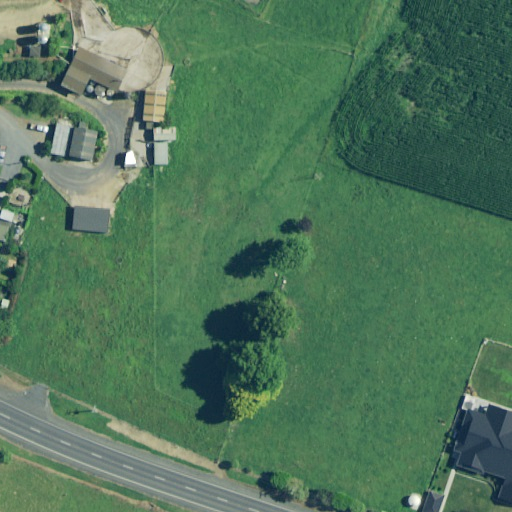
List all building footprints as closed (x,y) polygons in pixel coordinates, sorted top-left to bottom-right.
[(128,71),(82,48),(63,86),(83,96),(91,79),(118,92),(128,71)] [(145,121),(148,122),(147,130),(154,131),(155,122),(165,123),(168,92),(148,90),(145,121)] [(100,133),(59,124),(53,153),(94,161),(100,133)] [(180,141),(181,129),(156,128),(156,141),(180,141)] [(170,144),(157,144),(157,165),(170,165),(170,144)] [(17,212),(3,209),(1,221),(15,224),(17,212)] [(11,229),(1,226),(0,231),(0,240),(7,242),(11,229)] [(473,407),(465,405),(461,419),(468,421),(473,407)] [(511,432),(500,429),(499,432),(476,424),(473,423),(459,466),(484,475),(485,472),(509,481),(511,472),(511,453),(506,452),(511,436),(511,435),(511,432)] [(442,511),(448,495),(432,490),(424,511),(442,511)]
